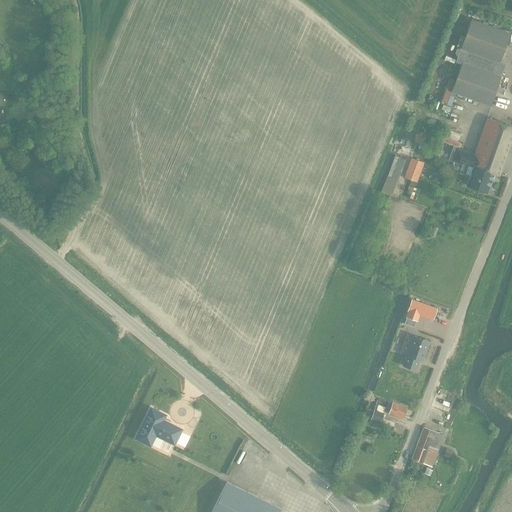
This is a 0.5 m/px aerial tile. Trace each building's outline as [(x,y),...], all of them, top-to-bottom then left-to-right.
[(511,34),(474,19),(463,48),(501,62),(511,34)] [(464,63),(453,91),(490,106),(501,77),(464,63)] [(511,136),(511,126),(489,119),(476,156),(458,150),(454,159),(464,163),(463,165),(460,173),(470,176),(466,185),(487,193),(494,173),(499,175),(511,136)] [(388,175),(381,192),(392,196),(406,160),(400,158),(396,156),(388,175)] [(416,181),(423,163),(412,159),(406,178),(416,181)] [(409,198),(412,199),(413,199),(414,195),(417,196),(420,189),(409,185),(408,189),(410,190),(409,194),(411,195),(409,198)] [(414,310),(430,316),(435,303),(408,292),(401,311),(412,315),(414,310)] [(419,328),(435,335),(438,329),(421,322),(419,328)] [(414,335),(403,365),(416,370),(420,359),(423,360),(426,351),(430,341),(414,335)] [(376,427),(378,422),(381,423),(385,412),(402,418),(406,407),(392,402),(378,398),(374,409),(374,410),(369,408),(366,418),(371,420),(369,424),(376,427)] [(152,410),(138,438),(150,444),(155,433),(174,442),(180,430),(158,419),(160,414),(152,410)] [(424,427),(412,458),(432,466),(438,449),(443,434),(424,427)] [(447,449),(444,455),(450,458),(452,451),(447,449)] [(227,482),(211,511),(279,511),(281,508),(227,482)]
